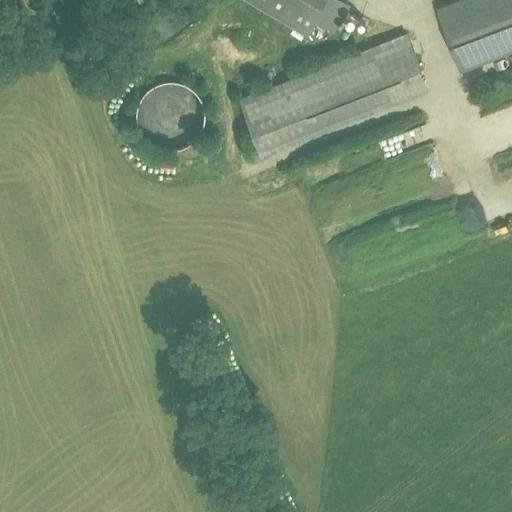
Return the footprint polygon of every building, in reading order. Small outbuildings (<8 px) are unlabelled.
[(250,0),(307,35),(317,20),(335,31),(352,3),(346,0),(250,0)] [(511,0),(457,0),(439,7),(459,60),(511,39),(511,0)] [(242,97),(256,135),(422,70),(408,32),(242,97)] [(218,37),(208,47),(222,61),(232,51),(218,37)] [(135,110),(135,113),(135,116),(135,119),(136,122),(136,125),(137,128),(138,131),(140,134),(142,136),(143,139),(145,141),(148,143),(150,145),(153,146),(155,148),(158,149),(161,150),(164,150),(167,151),(173,151),(176,150),(179,150),(182,149),(185,148),(187,146),(190,145),(192,143),(195,141),(197,139),(199,136),(200,134),(202,131),(203,128),(204,125),(204,123),(205,120),(205,117),(205,113),(205,110),(204,107),(203,104),(202,102),(201,99),(199,96),(197,94),(195,91),(193,89),(190,87),(188,86),(185,84),(182,83),(179,82),(176,81),(173,81),(170,81),(167,81),(164,81),(161,82),(158,83),(155,84),(152,86),(150,87),(147,89),(145,91),(143,94),(141,96),(140,99),(138,101),(137,104),(136,107),(135,110)] [(383,133),(389,150),(432,134),(426,117),(383,133)]
